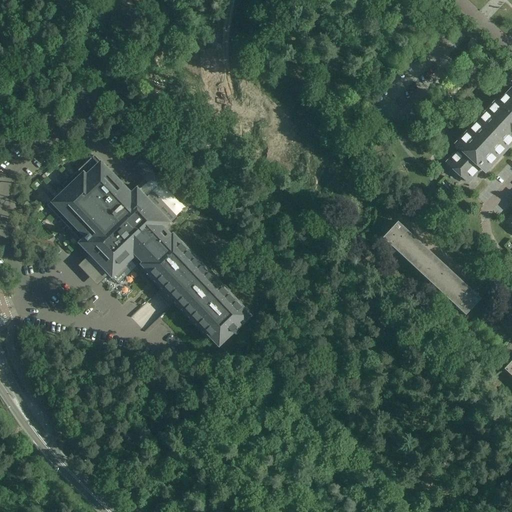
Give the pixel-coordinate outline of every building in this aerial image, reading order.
[(132,0),(135,3),(137,2),(143,8),(151,0),(132,0)] [(177,7),(171,1),(155,16),(161,23),(177,7)] [(172,23),(177,28),(179,26),(190,15),(184,9),(181,12),(172,23)] [(470,63),(463,55),(459,58),(468,66),(470,63)] [(472,77),(475,80),(483,72),(480,69),(472,77)] [(511,147),(511,88),(499,103),(497,100),(455,145),(458,149),(445,163),(470,186),(483,171),(487,175),(511,147)] [(94,156),(90,152),(77,165),(81,168),(61,187),(64,190),(47,206),(80,241),(77,244),(92,259),(95,256),(99,260),(99,261),(98,261),(98,262),(98,263),(98,264),(98,265),(99,265),(100,266),(101,266),(102,266),(103,266),(104,265),(108,270),(105,273),(111,280),(133,259),(130,256),(131,255),(131,254),(133,253),(143,264),(141,265),(218,346),(241,325),(243,327),(250,320),(248,317),(249,317),(172,236),(170,238),(163,230),(170,223),(136,187),(130,193),(94,156)] [(161,169),(147,154),(133,168),(147,182),(161,169)] [(159,198),(155,205),(163,208),(166,201),(159,198)] [(480,300),(397,223),(382,239),(465,316),(480,300)]
